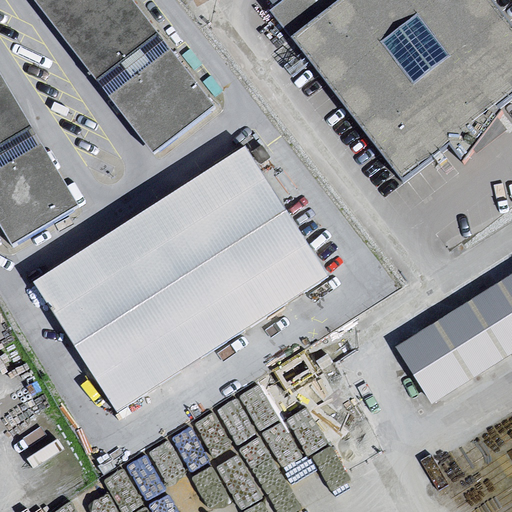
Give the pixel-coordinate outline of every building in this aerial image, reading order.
[(127,0),(39,0),(155,147),(209,105),(127,0)] [(271,0),(277,8),(270,13),(398,186),(447,150),(459,168),(498,117),(494,110),(511,96),(511,34),(486,0),(271,0)] [(0,216),(13,238),(73,203),(0,79),(0,216)] [(30,288),(112,416),(326,278),(244,151),(30,288)] [(511,277),(395,351),(431,408),(511,357),(511,277)]
